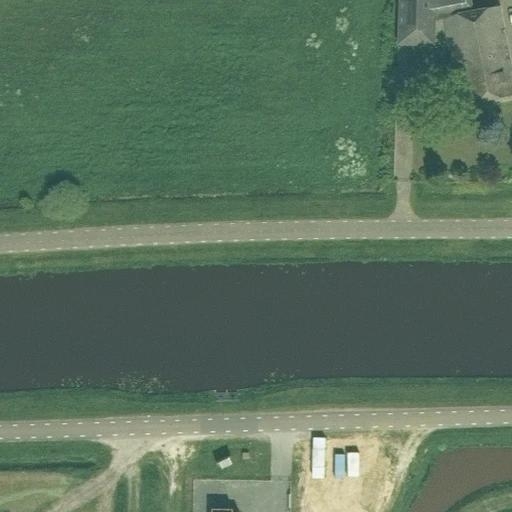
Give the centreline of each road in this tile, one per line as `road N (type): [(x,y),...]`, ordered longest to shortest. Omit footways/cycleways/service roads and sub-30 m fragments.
road 1 (tertiary): [(511,225),(0,243)]
road 2 (tertiary): [(0,432),(511,418)]
